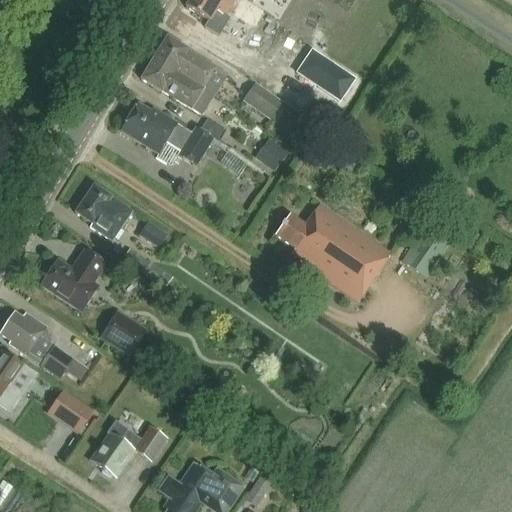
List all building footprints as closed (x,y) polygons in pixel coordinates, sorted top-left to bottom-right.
[(216,12),(223,16),(233,1),(231,0),(188,0),(184,8),(209,23),(216,12)] [(263,12),(244,0),(237,0),(228,14),(251,29),(263,12)] [(212,96),(213,95),(224,77),(184,52),(185,50),(166,38),(153,60),(201,90),(201,89),(212,96)] [(201,90),(153,60),(140,81),(159,93),(160,92),(200,116),(212,96),(201,89),(201,90)] [(252,86),(240,103),(268,122),(279,105),(252,86)] [(177,158),(196,169),(213,142),(194,131),(191,136),(161,118),(159,121),(136,107),(120,133),(157,157),(164,145),(179,155),(177,158)] [(253,160),(272,174),(285,155),(265,141),(253,160)] [(131,212),(92,187),(74,216),(90,226),(88,229),(110,244),(131,212)] [(390,255),(319,206),(305,227),(294,219),(280,240),(292,249),(288,254),(308,268),(306,270),(356,304),(390,255)] [(138,238),(158,251),(167,237),(147,224),(138,238)] [(400,263),(423,278),(445,246),(413,224),(399,244),(408,251),(400,263)] [(126,251),(119,262),(163,292),(171,281),(126,251)] [(98,290),(93,286),(105,267),(83,254),(71,273),(57,264),(41,290),(82,315),(98,290)] [(116,314),(99,340),(127,359),(145,332),(116,314)] [(48,345),(40,340),(47,330),(25,315),(22,320),(15,315),(0,336),(10,343),(9,346),(28,359),(30,357),(37,362),(48,345)] [(276,346),(270,355),(277,359),(283,351),(276,346)] [(52,347),(37,369),(58,383),(72,361),(52,347)] [(1,353),(0,354),(0,410),(10,417),(23,398),(9,388),(22,369),(1,353)] [(145,356),(138,367),(165,385),(172,374),(145,356)] [(295,362),(288,373),(313,389),(320,379),(295,362)] [(94,414),(63,393),(46,417),(78,438),(94,414)] [(360,409),(355,417),(363,422),(368,414),(360,409)] [(134,453),(150,463),(166,440),(149,428),(141,441),(115,423),(106,436),(109,437),(91,465),(114,480),(124,465),(125,465),(134,453)] [(319,439),(319,424),(299,425),(300,439),(319,439)] [(289,438),(282,448),(302,462),(309,451),(289,438)] [(217,482),(194,466),(179,487),(168,479),(158,493),(169,501),(163,509),(167,511),(195,511),(200,506),(209,511),(228,511),(243,491),(221,476),(217,482)] [(315,492),(326,476),(317,470),(312,478),(307,475),(302,483),(315,492)] [(271,481),(260,474),(243,501),(254,509),(271,481)] [(274,480),(268,489),(277,494),(282,485),(274,480)] [(0,482),(0,502),(9,488),(0,482)]
